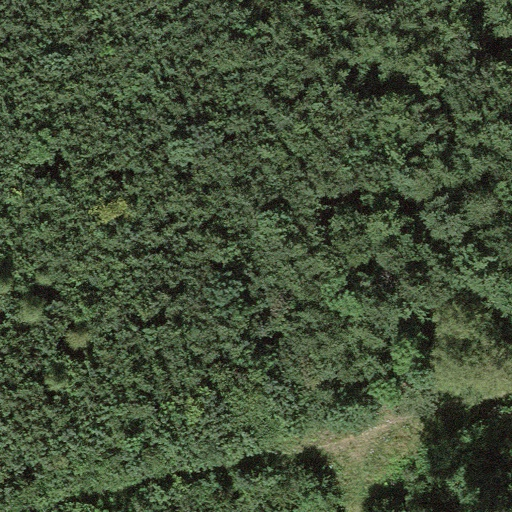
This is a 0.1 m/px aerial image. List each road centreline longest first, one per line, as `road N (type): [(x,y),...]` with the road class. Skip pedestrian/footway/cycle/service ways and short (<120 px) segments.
road 1 (track): [(341,511),(351,440),(71,511)]
road 2 (track): [(351,440),(511,381)]
